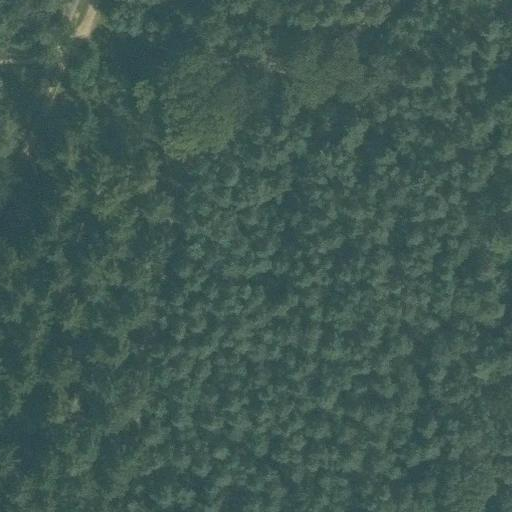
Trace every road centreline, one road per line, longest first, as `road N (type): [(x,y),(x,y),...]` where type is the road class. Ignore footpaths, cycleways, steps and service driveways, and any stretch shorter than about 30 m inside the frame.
road 1 (track): [(0,210),(83,28),(282,68),(376,0)]
road 2 (track): [(106,511),(184,137),(282,68)]
road 3 (track): [(184,137),(111,47),(83,28)]
